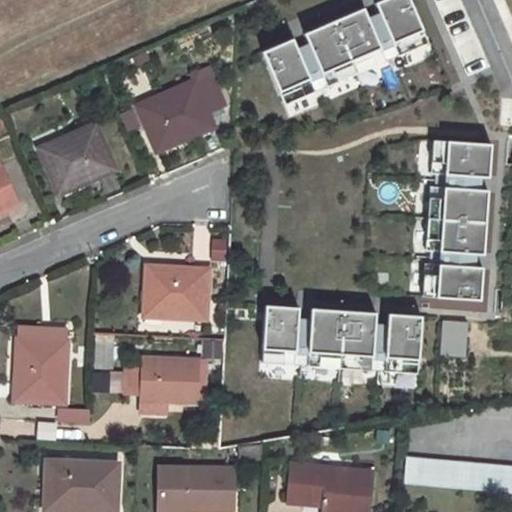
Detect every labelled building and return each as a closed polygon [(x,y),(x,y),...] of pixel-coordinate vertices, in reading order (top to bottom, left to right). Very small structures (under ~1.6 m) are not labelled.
[(433,54),(409,0),(393,0),(264,57),(291,117),(433,54)] [(211,76),(139,107),(157,150),(212,127),(207,114),(224,106),(211,76)] [(95,125),(40,149),(59,194),(114,170),(95,125)] [(493,148),(447,145),(436,301),(482,305),(493,148)] [(0,212),(5,210),(18,205),(1,165),(0,165),(0,212)] [(439,244),(440,200),(428,200),(427,244),(439,244)] [(211,239),(210,261),(228,262),(229,240),(211,239)] [(146,268),(144,316),(205,319),(208,271),(146,268)] [(424,275),(420,299),(432,302),(437,277),(424,275)] [(423,318),(267,309),(264,352),(420,362),(423,318)] [(441,321),(439,356),(465,358),(468,323),(441,321)] [(19,328),(19,340),(66,342),(67,330),(19,328)] [(200,357),(221,360),(223,340),(203,338),(200,357)] [(19,340),(15,400),(63,403),(66,342),(19,340)] [(126,364),(125,393),(141,393),(141,399),(206,402),(206,382),(204,382),(197,381),(198,367),(198,361),(143,358),(143,364),(126,364)] [(205,368),(198,367),(197,381),(204,382),(205,368)] [(141,399),(141,411),(166,413),(167,400),(141,399)] [(89,412),(59,410),(59,422),(89,423),(89,412)] [(511,467),(406,458),(403,483),(511,493),(511,467)] [(47,462),(45,500),(75,501),(75,511),(115,511),(117,464),(47,462)] [(320,509),(320,511),(368,511),(374,473),(289,465),(285,505),(304,507),(306,486),(323,487),(320,509)] [(233,469),(166,469),(166,497),(182,497),(183,511),(233,510),(233,469)] [(306,486),(304,507),(320,509),(323,487),(306,486)] [(45,500),(44,509),(75,511),(75,501),(45,500)]
